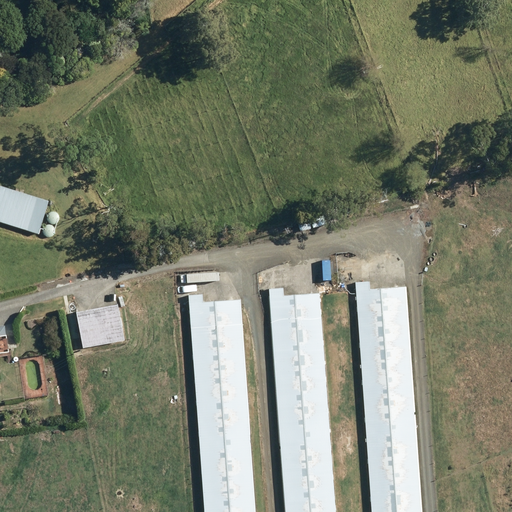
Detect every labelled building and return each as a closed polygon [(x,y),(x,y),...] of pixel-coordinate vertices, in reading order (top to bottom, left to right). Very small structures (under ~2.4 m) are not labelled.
[(45,203),(0,188),(0,224),(35,235),(45,203)] [(127,282),(118,284),(118,290),(119,291),(119,294),(129,292),(128,289),(129,288),(128,284),(127,284),(127,282)] [(418,511),(402,288),(367,291),(366,283),(353,283),(369,511),(418,511)] [(332,511),(317,295),(281,297),(280,290),(266,290),(282,511),(332,511)] [(186,296),(201,511),(251,511),(237,302),(200,304),(199,295),(186,296)] [(113,306),(72,314),(79,350),(120,342),(113,306)]
